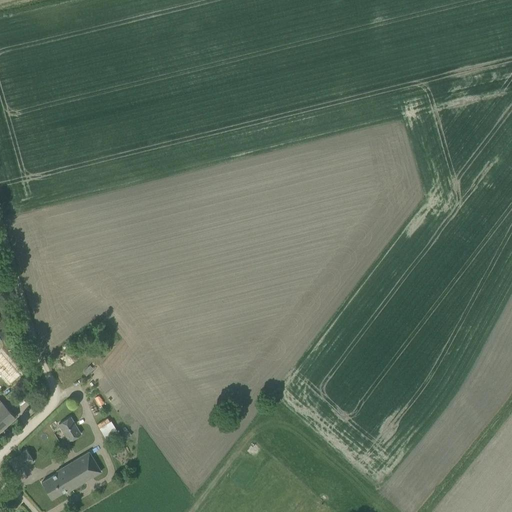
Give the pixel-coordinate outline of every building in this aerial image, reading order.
[(89,366),(82,373),(85,375),(92,369),(89,366)] [(90,400),(94,408),(102,403),(99,396),(90,400)] [(0,430),(15,417),(1,401),(0,401),(0,430)] [(58,424),(68,441),(80,434),(70,417),(58,424)] [(110,422),(99,429),(105,440),(117,433),(110,422)] [(128,431),(117,440),(121,444),(131,435),(128,431)] [(21,455),(16,458),(15,456),(9,460),(16,472),(33,462),(26,450),(20,453),(21,455)] [(41,482),(51,499),(67,489),(68,491),(101,471),(89,451),(56,471),(57,473),(41,482)]
